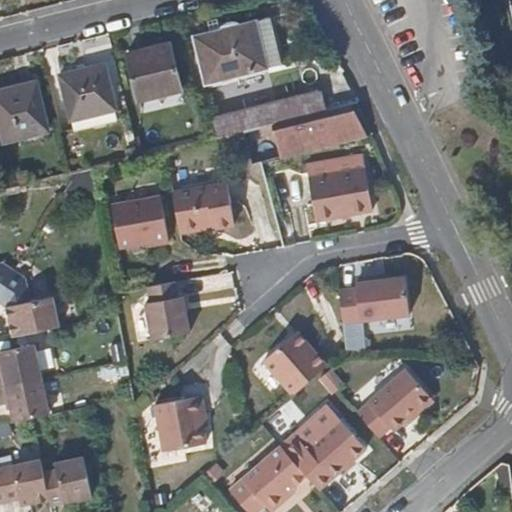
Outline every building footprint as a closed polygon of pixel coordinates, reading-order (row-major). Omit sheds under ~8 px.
[(277,64),(265,14),(190,33),(201,81),(277,64)] [(183,90),(171,42),(123,54),(135,101),(183,90)] [(115,109),(103,63),(57,75),(69,120),(115,109)] [(47,130),(36,84),(0,91),(0,117),(5,140),(47,130)] [(276,101),(281,119),(320,109),(316,91),(276,101)] [(215,136),(242,129),(276,120),(271,102),(210,117),(215,136)] [(281,119),(276,120),(242,129),(251,163),(261,161),(363,135),(349,102),(320,109),(281,119)] [(372,209),(365,167),(308,176),(316,219),(372,209)] [(234,223),(226,179),(173,189),(180,227),(214,221),(215,226),(234,223)] [(169,239),(160,194),(112,203),(120,244),(156,238),(156,242),(169,239)] [(215,226),(214,221),(180,227),(181,232),(215,226)] [(0,286),(12,267),(1,260),(0,260),(0,286)] [(12,267),(0,286),(0,302),(6,306),(11,333),(58,323),(52,295),(29,300),(24,274),(12,267)] [(409,313),(405,276),(355,281),(355,287),(338,289),(342,321),(409,313)] [(175,294),(172,278),(144,283),(147,299),(142,300),(149,337),(186,331),(179,293),(175,294)] [(329,362),(299,329),(266,357),(295,392),(322,368),(329,362)] [(0,384),(41,376),(33,339),(0,346),(0,359),(2,368),(0,368),(0,384)] [(101,378),(128,374),(126,361),(99,365),(101,378)] [(433,396),(407,366),(357,409),(379,434),(390,424),(395,429),(409,417),(408,415),(414,409),(416,411),(433,396)] [(329,393),(344,384),(333,368),(319,377),(329,393)] [(49,410),(41,376),(0,384),(0,401),(9,400),(12,418),(32,414),(49,410)] [(203,411),(200,396),(154,404),(165,467),(207,459),(201,429),(198,412),(203,411)] [(296,458),(309,474),(319,486),(367,445),(329,401),(281,441),(286,446),(296,458)] [(207,428),(203,411),(198,412),(201,429),(207,428)] [(0,437),(11,435),(8,420),(0,422),(0,437)] [(295,486),(309,474),(296,458),(286,446),(236,490),(254,511),(264,511),(272,505),(277,511),(279,511),(294,500),(288,493),(295,486)] [(43,466),(50,496),(51,503),(92,493),(82,450),(54,456),(56,464),(43,466)] [(20,502),(50,496),(43,466),(41,455),(0,463),(0,467),(7,499),(18,496),(20,502)] [(301,493),(295,486),(288,493),(294,500),(301,493)]
